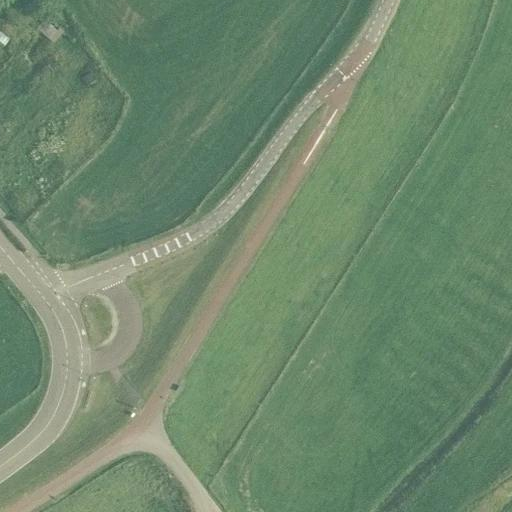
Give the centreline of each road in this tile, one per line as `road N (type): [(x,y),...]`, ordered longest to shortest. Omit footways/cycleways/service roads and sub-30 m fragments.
road 1 (unclassified): [(43,298),(187,237),(240,193),(313,97),(350,63)]
road 2 (tertiary): [(0,466),(49,420),(61,394),(66,349),(43,298)]
road 3 (unclassified): [(15,511),(140,422)]
